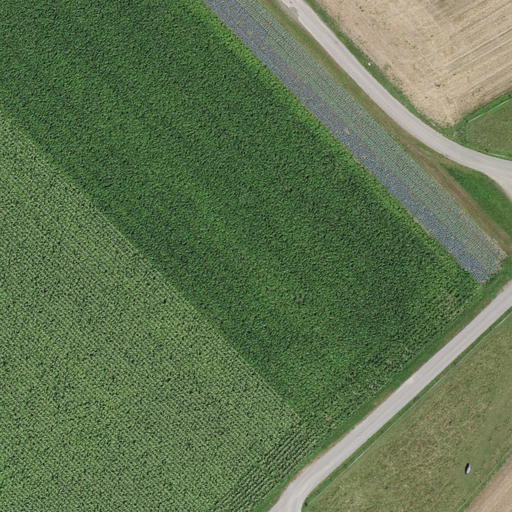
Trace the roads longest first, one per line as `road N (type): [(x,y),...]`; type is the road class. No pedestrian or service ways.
road 1 (track): [(511,295),(281,511)]
road 2 (track): [(294,0),(440,146),(511,173)]
